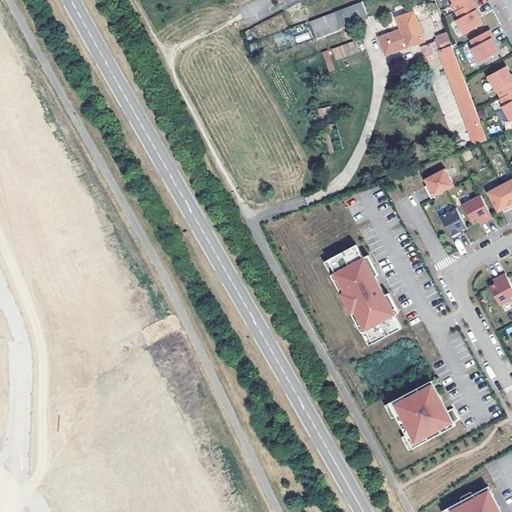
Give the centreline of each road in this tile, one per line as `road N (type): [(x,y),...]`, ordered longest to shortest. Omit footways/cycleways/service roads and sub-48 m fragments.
road 1 (secondary): [(364,511),(72,0)]
road 2 (residential): [(18,511),(26,364),(5,299)]
road 3 (residential): [(511,392),(455,287),(465,264),(511,239)]
